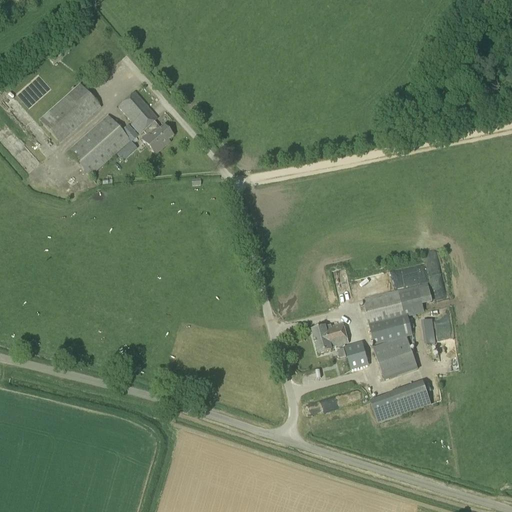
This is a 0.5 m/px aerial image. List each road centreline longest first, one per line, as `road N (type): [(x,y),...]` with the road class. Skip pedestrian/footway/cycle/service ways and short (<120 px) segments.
road 1 (unclassified): [(287,438),(293,406),(233,183),(115,49)]
road 2 (unclassified): [(287,438),(0,358)]
road 3 (track): [(511,127),(233,183)]
road 4 (unclassified): [(511,509),(287,438)]
